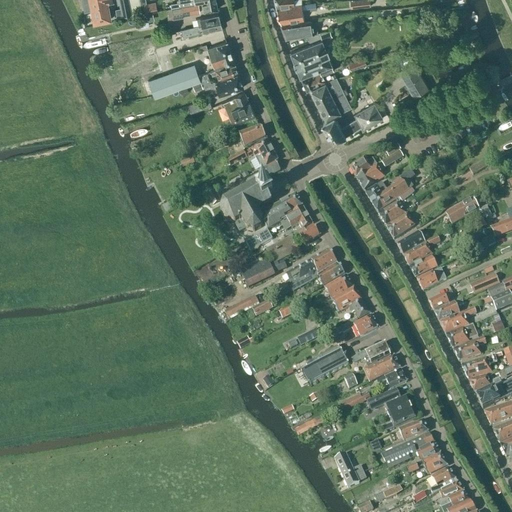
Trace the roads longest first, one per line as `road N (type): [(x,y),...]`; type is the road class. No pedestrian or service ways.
road 1 (residential): [(293,177),(483,511)]
road 2 (residential): [(511,477),(392,245),(333,159)]
road 3 (residential): [(220,0),(293,177)]
road 4 (residential): [(333,159),(268,0)]
road 5 (residential): [(333,159),(475,95)]
